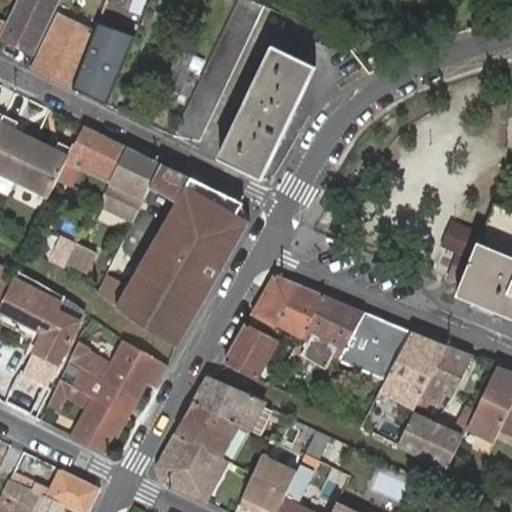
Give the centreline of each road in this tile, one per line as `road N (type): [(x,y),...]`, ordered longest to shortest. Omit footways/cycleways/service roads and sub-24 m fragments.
road 1 (residential): [(0,65),(286,210)]
road 2 (residential): [(511,37),(398,79),(347,114),(286,210)]
road 3 (residential): [(264,249),(511,356)]
road 4 (residential): [(264,249),(127,480)]
road 5 (residential): [(0,420),(127,480)]
